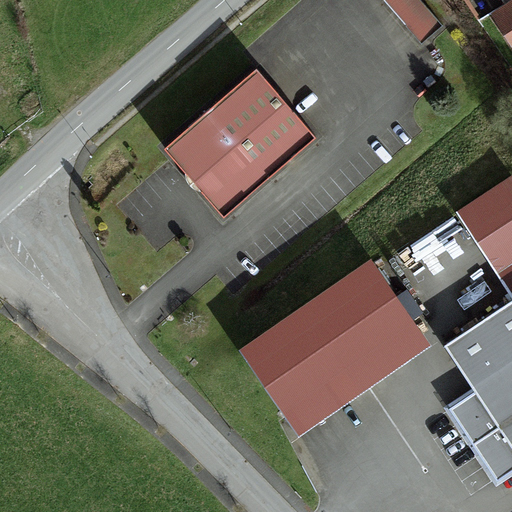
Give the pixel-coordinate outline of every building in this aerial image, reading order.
[(383,0),(421,43),(442,24),(421,0),(383,0)] [(511,0),(510,0),(494,11),(511,40),(511,0)] [(163,145),(223,214),(315,135),(256,66),(163,145)] [(511,177),(458,213),(511,294),(511,177)] [(418,326),(373,261),(241,351),(285,416),(418,326)] [(511,297),(443,342),(474,389),(448,406),(496,479),(511,468),(511,297)]
